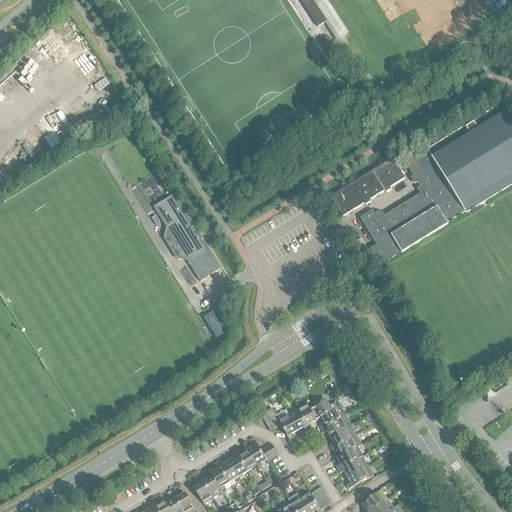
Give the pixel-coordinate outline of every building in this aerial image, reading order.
[(327,22),(312,0),(300,0),(318,27),(325,23),(327,22)] [(324,0),(310,0),(325,23),(338,43),(348,37),(324,0)] [(511,116),(504,103),(434,146),(427,151),(428,152),(407,165),(420,188),(418,190),(421,195),(384,217),(382,215),(378,214),(376,215),(373,211),(360,219),(376,246),(368,251),(378,268),(402,254),(448,226),(448,224),(466,213),(467,214),(511,186),(511,116)] [(433,145),(445,138),(442,134),(430,141),(431,142),(433,145)] [(406,179),(393,160),(331,198),(343,218),(365,204),(366,206),(371,203),(370,201),(385,192),(386,194),(392,190),(391,189),(406,179)] [(154,207),(154,208),(165,226),(166,228),(164,239),(168,246),(179,249),(188,262),(200,282),(209,277),(213,275),(221,269),(199,233),(180,203),(175,194),(165,200),(154,207)] [(156,216),(152,219),(157,226),(161,224),(156,216)] [(366,246),(362,239),(357,242),(361,249),(366,246)] [(214,312),(204,318),(216,339),(227,332),(214,312)] [(349,391),(346,385),(341,389),(345,394),(349,391)] [(337,410),(321,419),(324,425),(320,427),(322,430),(347,417),(337,399),(334,405),(337,410)] [(327,402),(311,411),(316,422),(321,419),(337,410),(334,405),(330,407),(327,402)] [(316,422),(311,411),(308,405),(298,410),(309,430),(313,429),(310,425),(316,422)] [(265,421),(276,415),(272,409),(261,415),(265,421)] [(309,430),(298,410),(288,415),(298,432),(304,429),(306,432),(309,430)] [(279,421),(276,415),(265,421),(268,427),(279,421)] [(298,432),(288,415),(279,421),(282,426),(290,441),(294,439),(292,435),(298,432)] [(352,426),(347,417),(322,430),(324,434),(327,432),(331,438),(352,426)] [(282,426),(279,421),(268,427),(271,432),(275,430),(282,426)] [(352,426),(331,438),(334,444),(330,446),(332,450),(357,436),(352,426)] [(363,446),(357,436),(332,450),(334,453),(338,451),(341,457),(358,448),(363,446)] [(268,462),(261,452),(255,441),(251,443),(253,447),(247,450),(258,468),(262,466),(261,464),(266,461),(267,463),(268,462)] [(272,445),(267,448),(273,459),(279,456),(272,445)] [(273,459),(267,448),(261,452),(268,462),(273,459)] [(338,471),(363,457),(358,448),(341,457),(337,459),(340,465),(337,468),(338,471)] [(239,450),(236,452),(248,472),(253,469),(254,471),(258,468),(247,450),(241,454),(239,450)] [(248,472),(236,452),(232,454),(235,458),(229,462),(240,480),(244,477),(243,475),(248,472)] [(368,467),(363,457),(338,471),(340,474),(344,472),(347,478),(368,467)] [(240,480),(229,462),(223,465),(221,462),(217,464),(229,483),(235,480),(236,482),(240,480)] [(229,483),(217,464),(214,466),(216,469),(210,473),(212,477),(223,495),(226,494),(226,490),(224,487),(229,483)] [(368,467),(347,478),(351,484),(347,487),(349,490),(374,477),(368,467)] [(205,477),(201,479),(213,499),(219,496),(220,497),(223,495),(212,477),(207,481),(205,477)] [(274,484),(271,480),(270,477),(265,480),(269,487),(274,484)] [(213,499),(201,479),(198,481),(200,485),(194,489),(205,507),(209,504),(208,502),(213,499)] [(314,500),(325,494),(322,488),(311,495),(314,500)] [(372,511),(388,500),(381,491),(362,505),(366,511),(365,511),(372,511)] [(314,500),(311,495),(310,493),(304,496),(303,495),(299,497),(308,511),(314,511),(316,511),(321,511),(318,506),(314,500)] [(173,496),(183,511),(195,511),(196,511),(185,494),(179,498),(177,494),(173,496)] [(318,506),(329,499),(325,494),(314,500),(318,506)] [(308,511),(299,497),(298,495),(288,500),(291,505),(295,511),(308,511)] [(183,511),(173,496),(170,498),(172,502),(167,505),(170,511),(183,511)] [(332,504),(329,499),(318,506),(321,511),(332,504)] [(389,511),(394,509),(388,500),(372,511),(389,511)] [(170,511),(167,505),(165,501),(158,505),(156,501),(153,503),(157,511),(170,511)] [(157,511),(153,503),(149,505),(151,509),(146,511),(157,511)]
